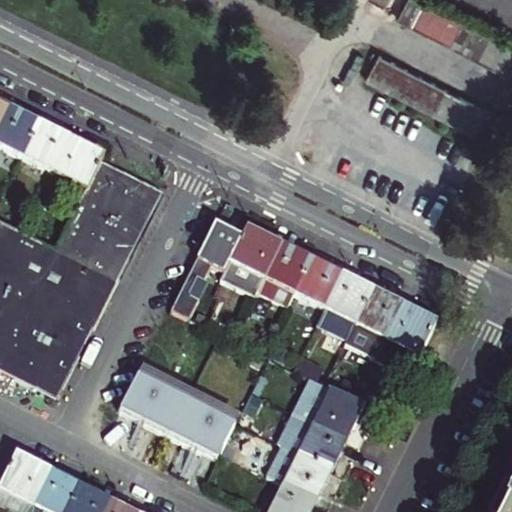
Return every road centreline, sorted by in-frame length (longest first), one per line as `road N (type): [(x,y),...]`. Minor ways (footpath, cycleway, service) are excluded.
road 1 (residential): [(204,162),(492,312)]
road 2 (residential): [(507,285),(215,144)]
road 3 (residential): [(61,440),(204,162)]
road 4 (residential): [(215,144),(0,36)]
road 5 (residential): [(0,60),(204,162)]
road 6 (residential): [(492,312),(391,511)]
road 7 (residential): [(61,440),(202,511)]
